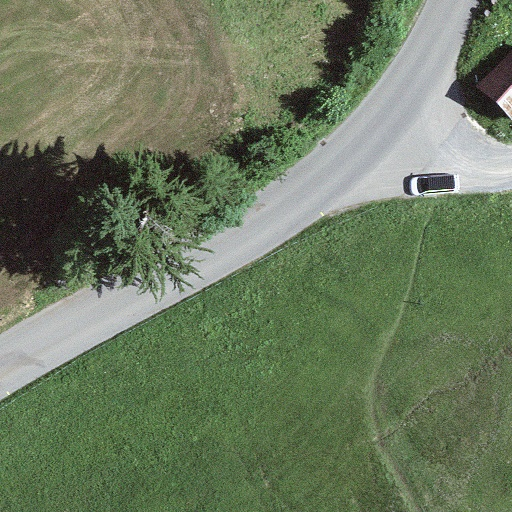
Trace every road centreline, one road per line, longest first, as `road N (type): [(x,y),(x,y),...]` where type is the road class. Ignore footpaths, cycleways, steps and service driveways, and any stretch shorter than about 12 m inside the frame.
road 1 (tertiary): [(0,370),(314,197),(383,132)]
road 2 (tertiary): [(383,132),(452,0)]
road 3 (unclassified): [(383,132),(431,152),(511,159)]
